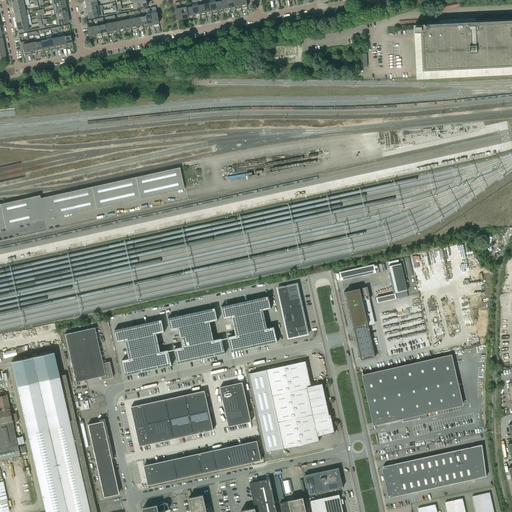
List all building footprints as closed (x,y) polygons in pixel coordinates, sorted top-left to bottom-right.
[(224,11),(229,10),(227,0),(221,1),(224,11)] [(235,9),(233,0),(227,0),(229,10),(235,9)] [(233,0),(235,9),(241,8),(239,0),(233,0)] [(455,0),(441,3),(443,9),(460,6),(458,0),(455,0)] [(218,13),(224,11),(221,1),(216,2),(218,13)] [(212,14),(218,13),(216,2),(210,4),(212,14)] [(206,15),(212,14),(210,4),(204,5),(206,15)] [(200,16),(206,15),(204,5),(198,6),(200,16)] [(194,17),(200,16),(198,6),(192,7),(194,17)] [(425,25),(414,26),(414,30),(415,34),(422,33),(422,35),(422,39),(423,51),(422,51),(422,52),(423,52),(424,71),(423,71),(423,72),(445,70),(445,71),(452,71),(452,70),(511,67),(511,20),(493,22),(486,22),(479,23),(479,22),(479,23),(476,23),(475,20),(439,22),(427,22),(427,26),(425,27),(425,25)] [(90,38),(96,37),(94,27),(93,24),(87,26),(90,38)] [(67,36),(64,37),(66,47),(72,46),(71,39),(72,39),(71,32),(66,33),(67,36)] [(48,50),(54,49),(52,39),(46,40),(48,50)] [(24,55),(30,54),(28,44),(25,44),(25,41),(20,42),(22,49),(23,49),(24,55)] [(0,229),(33,222),(34,217),(31,205),(48,201),(51,213),(56,212),(57,217),(184,189),(179,167),(59,194),(40,198),(39,195),(3,203),(0,203),(0,229)] [(389,274),(394,293),(407,290),(401,263),(389,266),(391,274),(389,274)] [(373,265),(337,271),(338,280),(375,274),(373,265)] [(297,284),(287,286),(289,293),(299,291),(297,284)] [(278,288),(279,295),(289,293),(287,286),(278,288)] [(344,292),(348,309),(349,309),(354,328),(361,360),(375,357),(363,301),(370,299),(367,287),(344,292)] [(299,291),(289,293),(290,300),(300,298),(299,291)] [(279,295),(281,302),(290,300),(289,293),(279,295)] [(267,296),(221,306),(224,319),(231,317),(235,335),(227,337),(231,352),(276,342),(273,327),(266,328),(262,311),(270,309),(267,296)] [(300,298),(290,300),(292,307),(302,305),(300,298)] [(281,302),(282,310),(292,307),(290,300),(281,302)] [(302,305),(292,307),(294,315),(303,312),(302,305)] [(214,307),(167,318),(170,331),(178,329),(182,347),(174,349),(177,364),(225,354),(221,338),(213,340),(209,322),(217,320),(214,307)] [(282,310),(284,317),(294,315),(292,307),(282,310)] [(303,312),(294,315),(295,322),(305,320),(303,312)] [(284,317),(285,324),(295,322),(294,315),(284,317)] [(162,319),(114,330),(117,342),(125,341),(129,358),(122,360),(124,371),(125,375),(172,365),(168,350),(160,351),(157,334),(164,332),(162,319)] [(305,320),(295,322),(297,329),(306,327),(305,320)] [(285,324),(287,331),(297,329),(295,322),(285,324)] [(94,327),(64,334),(75,382),(100,376),(101,380),(113,377),(109,361),(102,363),(94,327)] [(306,327),(297,329),(298,336),(308,334),(306,327)] [(297,329),(287,331),(289,338),(298,336),(297,329)] [(15,349),(2,352),(3,358),(16,355),(15,349)] [(11,361),(45,511),(96,511),(88,474),(65,374),(59,376),(53,352),(11,361)] [(451,355),(363,376),(374,425),(405,418),(416,415),(462,404),(451,355)] [(323,387),(324,387),(323,383),(318,384),(319,384),(311,386),(306,361),(249,374),(266,453),(319,441),(318,436),(321,436),(321,435),(331,433),(335,432),(334,428),(331,418),(330,414),(329,415),(323,387)] [(242,382),(220,387),(229,426),(251,421),(251,419),(242,382)] [(205,391),(185,395),(189,415),(209,410),(205,391)] [(6,395),(0,396),(0,459),(19,455),(10,415),(6,395)] [(185,395),(165,399),(170,419),(189,415),(185,395)] [(165,399),(151,403),(155,422),(170,419),(165,399)] [(151,403),(131,407),(135,426),(155,422),(151,403)] [(209,410),(189,415),(194,434),(213,430),(209,410)] [(189,415),(170,419),(174,438),(194,434),(189,415)] [(111,458),(113,458),(104,418),(98,420),(99,422),(87,424),(103,497),(118,494),(111,458)] [(170,419),(155,422),(159,442),(174,438),(170,419)] [(155,422),(135,426),(140,446),(159,442),(155,422)] [(257,441),(213,450),(217,470),(261,460),(257,441)] [(471,447),(468,448),(470,455),(483,453),(482,444),(471,447)] [(468,448),(461,449),(464,465),(472,463),(470,455),(468,448)] [(461,449),(454,451),(457,466),(464,465),(461,449)] [(213,450),(198,454),(202,473),(217,470),(213,450)] [(454,451),(447,452),(450,468),(457,466),(454,451)] [(447,452),(440,454),(443,469),(450,468),(447,452)] [(484,460),(483,453),(470,455),(472,463),(484,460)] [(198,454),(173,459),(178,479),(202,473),(198,454)] [(440,454),(432,455),(436,471),(443,469),(440,454)] [(432,455),(425,457),(429,473),(436,471),(432,455)] [(425,457),(418,458),(422,474),(429,473),(425,457)] [(418,458),(411,460),(414,476),(422,474),(418,458)] [(173,459),(144,465),(148,485),(178,479),(173,459)] [(411,460),(404,462),(407,477),(414,476),(411,460)] [(484,460),(472,463),(473,471),(485,468),(484,460)] [(397,463),(399,471),(400,479),(407,477),(404,462),(397,463)] [(383,466),(383,468),(382,468),(383,474),(399,471),(397,463),(395,464),(392,464),(383,466)] [(472,463),(464,465),(468,480),(475,479),(473,471),(472,463)] [(464,465),(457,466),(461,482),(468,480),(464,465)] [(457,466),(450,468),(454,484),(461,482),(457,466)] [(309,495),(343,487),(339,467),(304,475),(309,495)] [(450,468),(443,469),(446,485),(454,484),(450,468)] [(486,476),(485,468),(473,471),(475,479),(478,478),(486,476)] [(443,469),(436,471),(439,487),(446,485),(443,469)] [(399,471),(383,474),(385,482),(400,479),(399,471)] [(436,471),(429,473),(432,488),(439,487),(436,471)] [(429,473),(422,474),(425,490),(432,488),(429,473)] [(422,474),(414,476),(418,491),(425,490),(422,474)] [(414,476),(407,477),(411,493),(418,491),(414,476)] [(407,477),(400,479),(402,487),(404,495),(411,493),(407,477)] [(306,511),(303,497),(288,501),(290,511),(276,511),(270,479),(270,478),(249,483),(255,508),(240,511),(206,511),(203,495),(188,498),(191,511),(306,511)] [(400,479),(385,482),(387,490),(402,487),(400,479)] [(0,511),(5,511),(9,511),(8,506),(3,481),(0,481),(0,511)] [(402,487),(387,490),(388,496),(389,496),(390,498),(399,496),(398,495),(402,495),(404,495),(402,487)] [(343,511),(339,494),(310,501),(312,511),(343,511)] [(282,511),(290,511),(288,501),(280,502),(280,503),(282,511)] [(158,511),(159,511),(161,510),(165,510),(167,510),(169,509),(168,503),(166,502),(164,503),(160,505),(158,505),(157,505),(143,508),(143,511),(158,511)]
